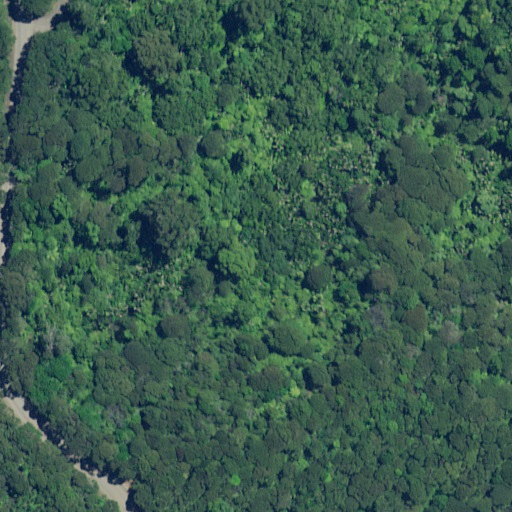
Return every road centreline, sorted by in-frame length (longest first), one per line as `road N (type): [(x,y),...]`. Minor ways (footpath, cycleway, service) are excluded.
road 1 (unclassified): [(16,0),(0,262)]
road 2 (unclassified): [(0,366),(127,511)]
